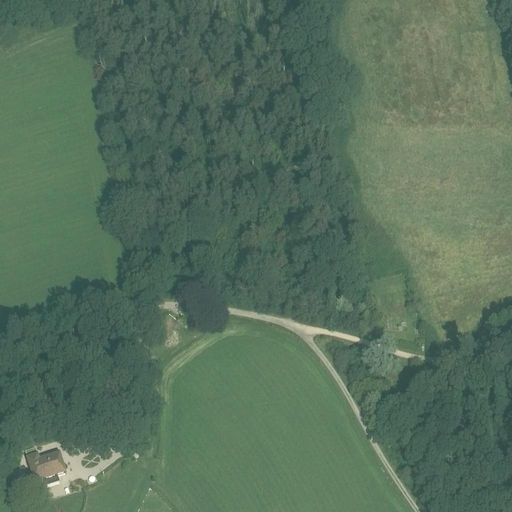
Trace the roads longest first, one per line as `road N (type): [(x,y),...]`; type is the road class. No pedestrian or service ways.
road 1 (track): [(290,324),(145,304),(0,343)]
road 2 (track): [(120,308),(145,354),(154,423),(113,455),(74,462),(80,472),(94,471)]
road 3 (track): [(420,511),(334,371),(290,324)]
road 4 (track): [(290,324),(405,356),(462,357)]
